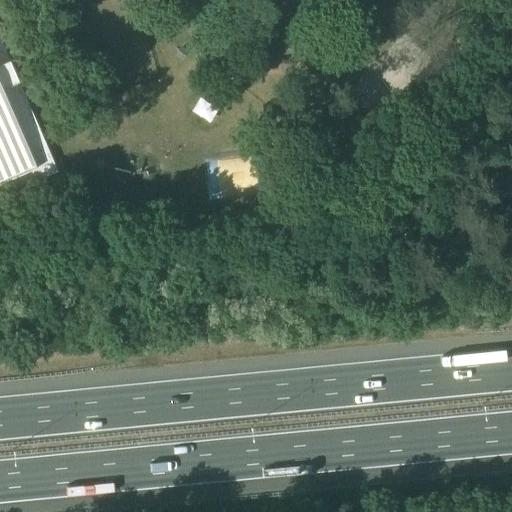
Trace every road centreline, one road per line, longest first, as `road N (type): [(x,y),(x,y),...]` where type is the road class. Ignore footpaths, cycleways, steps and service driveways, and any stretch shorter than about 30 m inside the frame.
road 1 (motorway): [(0,481),(511,433)]
road 2 (motorway): [(511,371),(0,418)]
